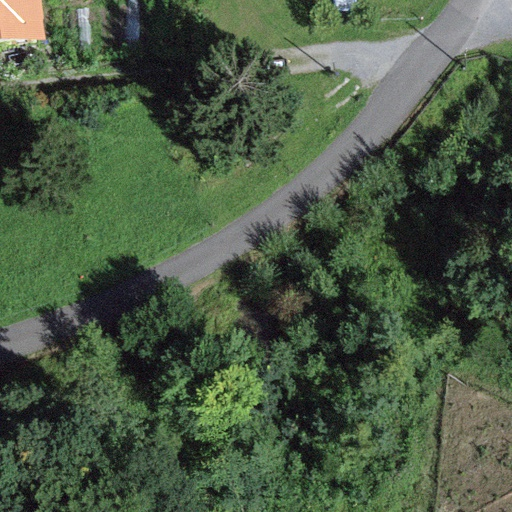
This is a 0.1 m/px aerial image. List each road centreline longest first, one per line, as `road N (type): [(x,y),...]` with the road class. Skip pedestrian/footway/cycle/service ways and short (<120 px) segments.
road 1 (unclassified): [(475,0),(396,105),(316,186),(175,278),(85,323),(0,349)]
road 2 (track): [(0,93),(511,35)]
